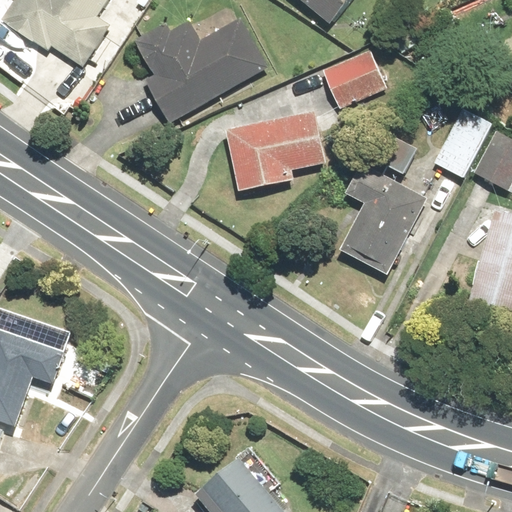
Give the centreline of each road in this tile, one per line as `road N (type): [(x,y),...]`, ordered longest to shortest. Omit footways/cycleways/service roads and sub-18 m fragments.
road 1 (secondary): [(215,302),(348,385),(511,454)]
road 2 (secondary): [(0,160),(215,302)]
road 3 (residential): [(76,511),(215,302)]
